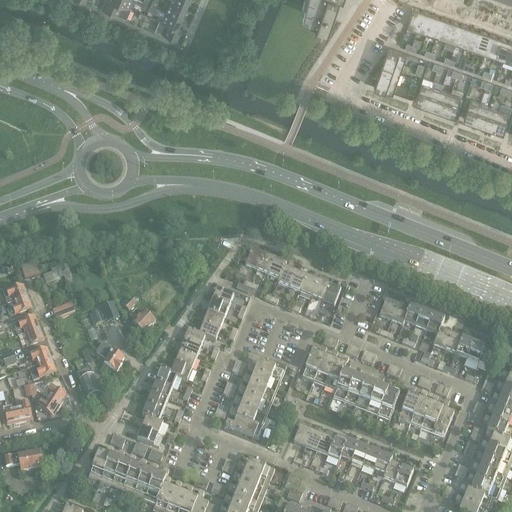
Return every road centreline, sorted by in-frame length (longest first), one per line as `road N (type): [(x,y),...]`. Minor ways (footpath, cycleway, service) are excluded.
road 1 (residential): [(424,511),(473,391),(256,306),(235,355),(222,359),(195,431)]
road 2 (primary): [(193,185),(264,199),(511,298)]
road 3 (primary): [(511,269),(271,171),(212,157)]
road 4 (residential): [(511,166),(339,96),(393,0)]
road 5 (residential): [(103,431),(237,245)]
road 6 (primary): [(0,219),(62,205),(111,209),(193,185)]
road 7 (primary): [(212,157),(158,149),(116,110),(48,84)]
road 8 (residential): [(225,443),(378,511)]
road 9 (residential): [(84,416),(29,282)]
